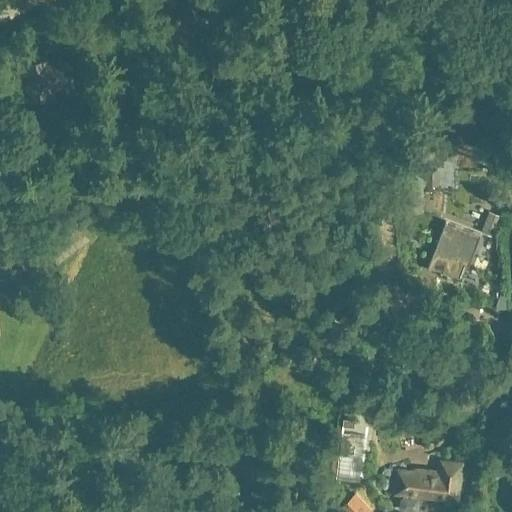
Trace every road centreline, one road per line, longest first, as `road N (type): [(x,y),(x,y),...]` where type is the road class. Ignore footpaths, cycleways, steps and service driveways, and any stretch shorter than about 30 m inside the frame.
road 1 (track): [(511,149),(407,148),(387,173),(402,331),(511,337)]
road 2 (track): [(108,0),(126,84),(120,147),(84,212),(52,242)]
